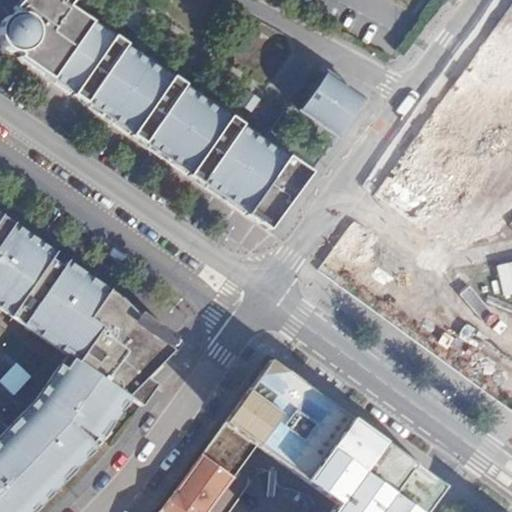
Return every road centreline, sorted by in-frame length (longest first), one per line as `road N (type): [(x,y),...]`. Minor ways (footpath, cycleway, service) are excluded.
road 1 (residential): [(266,298),(484,0)]
road 2 (residential): [(266,298),(0,112)]
road 3 (residential): [(266,298),(511,474)]
road 4 (residential): [(0,157),(246,325)]
road 5 (residential): [(246,325),(101,511)]
